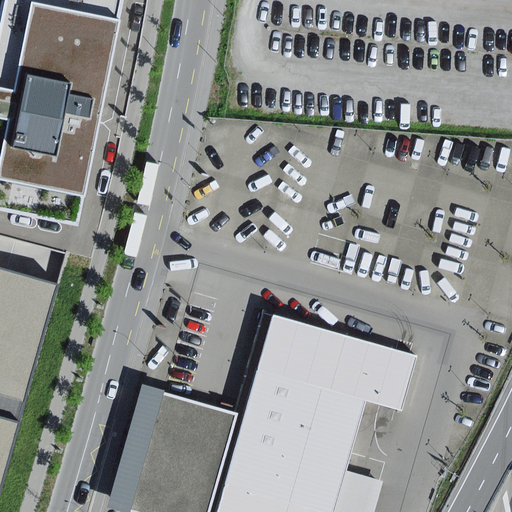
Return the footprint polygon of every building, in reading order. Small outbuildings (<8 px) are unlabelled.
[(127,0),(11,0),(0,56),(0,212),(83,230),(127,0)] [(0,499),(58,289),(0,273),(0,499)] [(274,315),(243,415),(217,511),(335,511),(347,472),(367,400),(402,411),(419,356),(274,315)] [(131,511),(132,511),(166,393),(144,387),(109,507),(125,511),(131,511)] [(217,511),(243,415),(166,393),(132,511),(136,511),(217,511)] [(375,511),(384,482),(347,472),(335,511),(375,511)]
